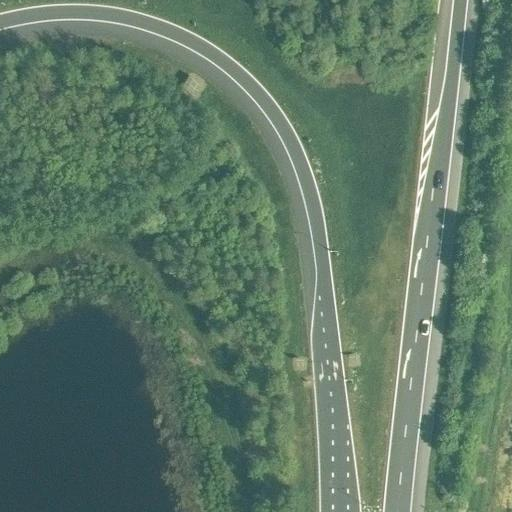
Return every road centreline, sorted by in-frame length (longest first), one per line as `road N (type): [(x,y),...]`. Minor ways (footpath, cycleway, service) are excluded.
road 1 (motorway): [(0,25),(72,16),(155,28),(192,44),(270,113),(302,168),(322,258),(339,511)]
road 2 (motorway): [(395,511),(456,0)]
